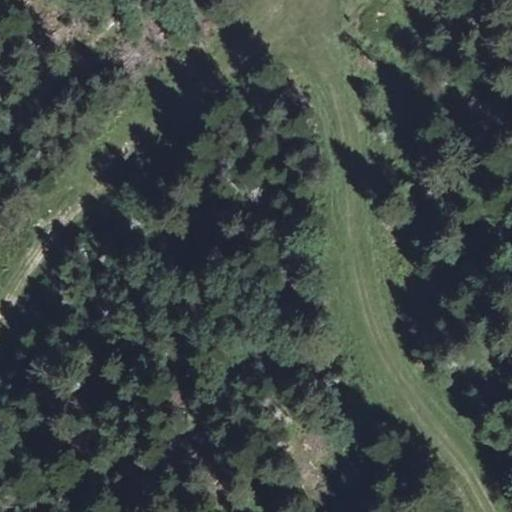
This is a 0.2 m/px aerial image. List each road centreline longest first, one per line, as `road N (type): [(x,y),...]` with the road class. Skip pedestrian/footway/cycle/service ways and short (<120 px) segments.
road 1 (track): [(324,0),(355,235),(393,352),(511,509)]
road 2 (track): [(0,310),(89,174),(277,0)]
